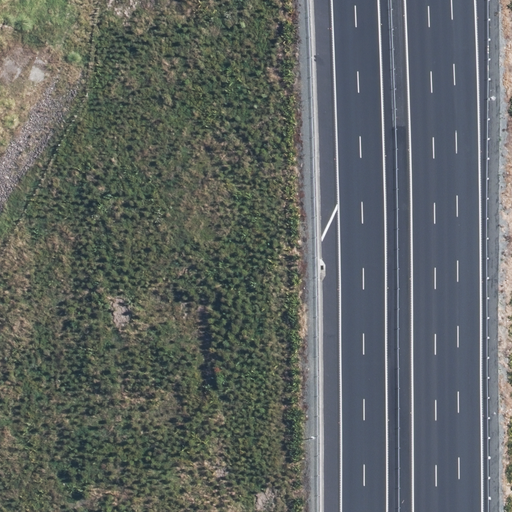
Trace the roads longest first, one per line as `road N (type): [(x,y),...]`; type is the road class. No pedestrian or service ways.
road 1 (motorway): [(445,0),(457,511)]
road 2 (motorway): [(368,511),(361,0)]
